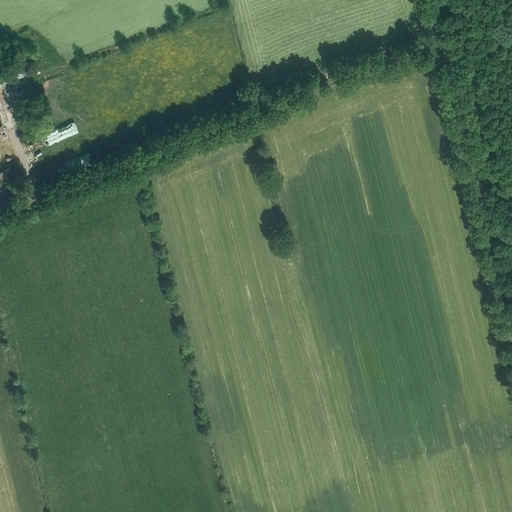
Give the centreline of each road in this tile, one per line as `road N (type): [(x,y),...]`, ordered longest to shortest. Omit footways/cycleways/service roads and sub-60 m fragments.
road 1 (track): [(451,37),(322,74),(85,178),(35,170)]
road 2 (unclassified): [(511,295),(441,0)]
